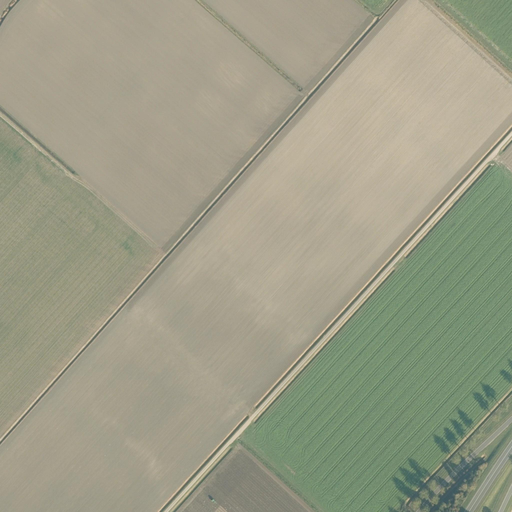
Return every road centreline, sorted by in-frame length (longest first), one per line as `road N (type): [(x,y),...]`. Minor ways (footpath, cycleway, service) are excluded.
road 1 (unclassified): [(166,511),(511,133)]
road 2 (trunk): [(511,419),(419,511)]
